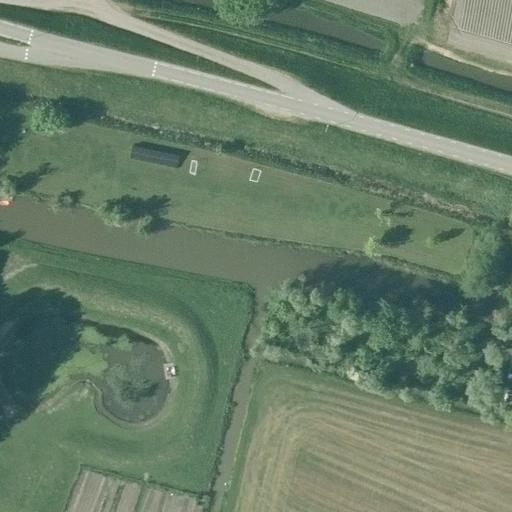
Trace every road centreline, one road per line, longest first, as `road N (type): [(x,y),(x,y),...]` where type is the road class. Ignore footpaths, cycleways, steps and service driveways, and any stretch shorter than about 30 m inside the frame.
road 1 (tertiary): [(511,166),(85,53)]
road 2 (track): [(392,77),(150,14),(115,18)]
road 3 (track): [(395,45),(392,77),(511,114)]
